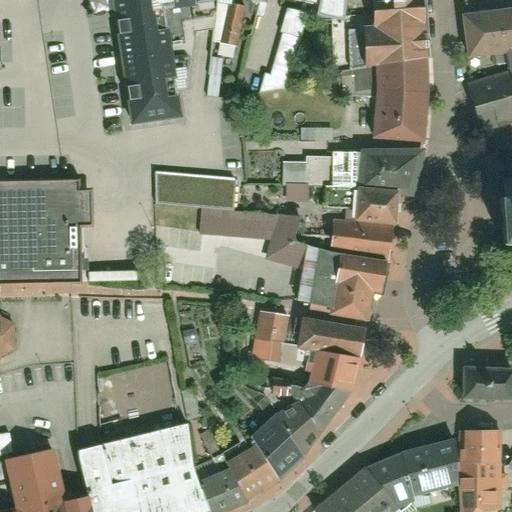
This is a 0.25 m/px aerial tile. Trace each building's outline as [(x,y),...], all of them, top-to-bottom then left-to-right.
[(176,95),(188,92),(194,36),(214,32),(217,4),(231,5),(231,0),(111,0),(131,123),(178,115),(176,95)] [(344,17),(345,0),(319,0),(316,16),(332,20),(344,22),(344,17)] [(422,26),(421,0),(372,0),(373,16),(344,17),(344,22),(332,20),(333,74),(372,68),(422,59),(422,26)] [(228,5),(220,40),(238,43),(246,8),(228,5)] [(511,12),(459,20),(463,60),(511,53),(511,12)] [(367,143),(419,146),(424,99),(422,59),(372,68),(372,94),(367,143)] [(479,127),(511,116),(511,74),(466,86),(479,127)] [(353,192),(394,194),(410,195),(419,146),(367,143),(358,142),(353,192)] [(504,199),(499,200),(502,246),(511,245),(511,179),(503,180),(504,199)] [(74,182),(0,183),(0,289),(76,288),(75,232),(88,233),(86,196),(75,196),(74,182)] [(349,221),(391,226),(394,194),(353,192),(349,221)] [(337,256),(384,261),(391,226),(349,221),(330,219),(326,255),(337,256)] [(328,316),(364,320),(367,294),(378,296),(384,261),(337,256),(328,316)] [(259,311),(251,360),(279,365),(288,319),(259,311)] [(0,362),(13,353),(12,328),(0,320),(0,362)] [(295,350),(355,359),(359,333),(300,322),(295,350)] [(299,388),(344,392),(355,359),(311,354),(299,388)] [(511,369),(462,371),(463,405),(511,402),(511,369)] [(289,402),(316,436),(344,392),(299,388),(289,402)] [(246,443),(271,480),(296,457),(316,436),(289,402),(246,443)] [(203,511),(192,470),(180,424),(74,452),(88,511),(203,511)] [(456,431),(456,463),(500,463),(500,432),(456,431)] [(397,452),(408,497),(455,487),(449,439),(397,452)] [(218,458),(239,503),(271,480),(246,443),(218,458)] [(17,508),(0,511),(77,511),(73,495),(62,498),(52,451),(6,462),(17,508)] [(394,510),(409,502),(408,497),(397,452),(361,468),(394,510)] [(192,470),(203,511),(211,511),(239,503),(218,458),(192,470)] [(456,463),(455,511),(471,511),(500,511),(500,463),(456,463)] [(361,468),(313,511),(392,511),(394,510),(361,468)]
